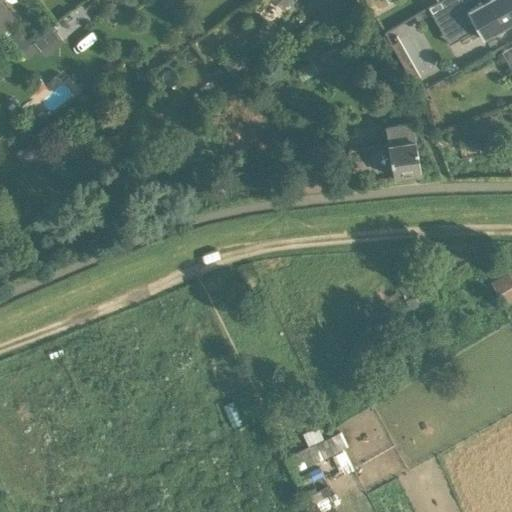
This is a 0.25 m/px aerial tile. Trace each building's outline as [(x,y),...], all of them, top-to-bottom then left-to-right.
[(269,0),(283,12),(294,0),(269,0)] [(511,26),(511,0),(466,0),(464,1),(462,0),(442,0),(440,2),(439,2),(460,39),(477,29),(483,40),(511,24),(511,26)] [(0,32),(14,20),(6,11),(0,4),(0,32)] [(51,26),(23,52),(28,57),(40,47),(47,54),(63,39),(51,26)] [(420,78),(396,37),(395,37),(397,41),(392,44),(411,78),(416,75),(419,78),(420,78)] [(511,45),(501,53),(510,68),(511,66),(511,45)] [(385,127),(388,145),(348,152),(351,166),(340,167),(342,180),(373,176),(374,181),(397,178),(400,180),(406,179),(408,176),(420,174),(412,122),(385,127)] [(506,302),(511,299),(511,272),(511,270),(495,277),(506,302)] [(324,454),(345,448),(341,433),(320,439),(324,454)]
